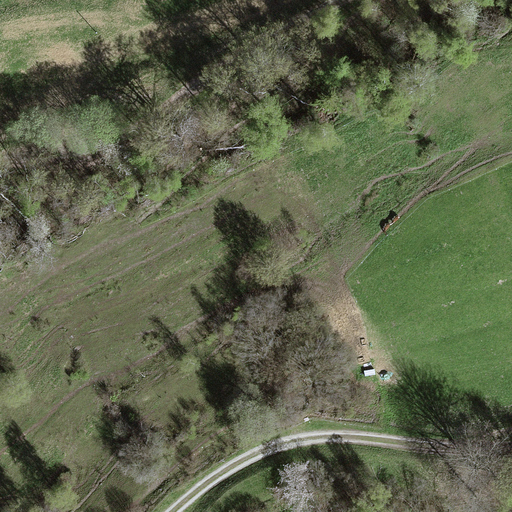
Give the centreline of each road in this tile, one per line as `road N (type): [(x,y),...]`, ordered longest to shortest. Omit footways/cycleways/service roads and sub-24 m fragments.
road 1 (track): [(0,161),(187,86),(334,0)]
road 2 (track): [(170,511),(270,448),(320,435),(511,455)]
